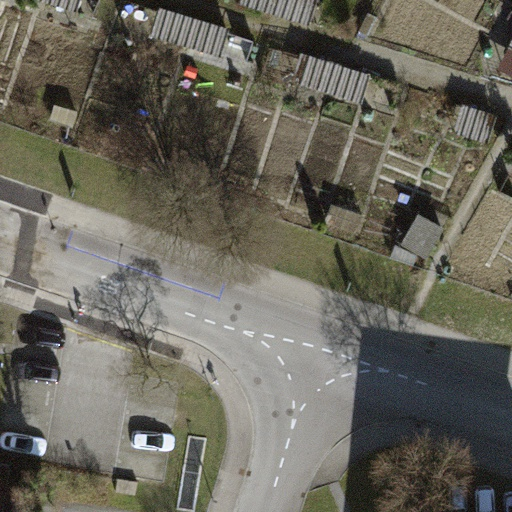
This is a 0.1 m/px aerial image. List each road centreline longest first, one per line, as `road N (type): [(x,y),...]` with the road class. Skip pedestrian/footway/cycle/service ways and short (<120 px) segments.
road 1 (residential): [(0,239),(322,347)]
road 2 (residential): [(322,347),(511,408)]
road 3 (residential): [(268,511),(322,347)]
road 4 (track): [(352,53),(511,107)]
